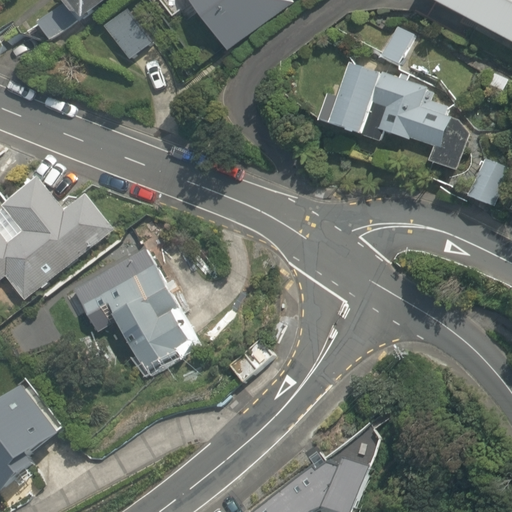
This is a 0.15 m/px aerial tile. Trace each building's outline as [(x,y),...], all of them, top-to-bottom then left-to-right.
[(57,0),(61,4),(64,7),(36,31),(50,47),(78,24),(81,28),(82,29),(116,0),(57,0)] [(186,0),(229,56),(298,2),(296,0),(186,0)] [(511,0),(423,0),(511,49),(511,0)] [(152,46),(127,12),(103,30),(128,64),(152,46)] [(418,35),(401,26),(383,61),(400,69),(418,35)] [(320,127),(331,132),(434,172),(436,167),(458,175),(475,131),(453,122),(458,111),(355,71),(345,95),(334,91),(320,127)] [(511,172),(492,162),(473,201),(498,213),(511,185),(511,172)] [(0,287),(7,281),(30,310),(121,236),(87,194),(67,210),(40,176),(4,204),(30,236),(12,249),(0,234),(0,287)] [(116,322),(152,383),(205,351),(147,253),(76,295),(98,333),(116,322)] [(260,339),(227,370),(245,389),(278,358),(260,339)] [(30,464),(59,443),(24,395),(0,412),(0,496),(4,501),(39,475),(30,464)] [(365,511),(387,444),(374,427),(263,511),(365,511)]
